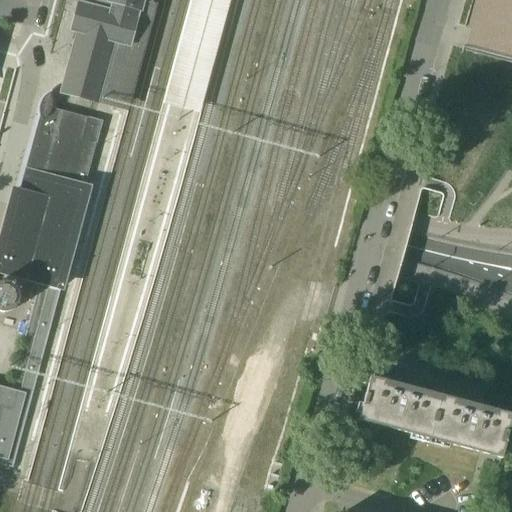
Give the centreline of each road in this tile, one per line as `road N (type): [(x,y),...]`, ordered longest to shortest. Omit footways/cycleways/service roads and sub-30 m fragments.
road 1 (tertiary): [(469,261),(0,137)]
road 2 (residential): [(349,329),(440,0)]
road 3 (unclassified): [(0,191),(28,89),(26,14)]
road 4 (residential): [(305,486),(349,329)]
road 5 (residential): [(349,329),(473,396)]
